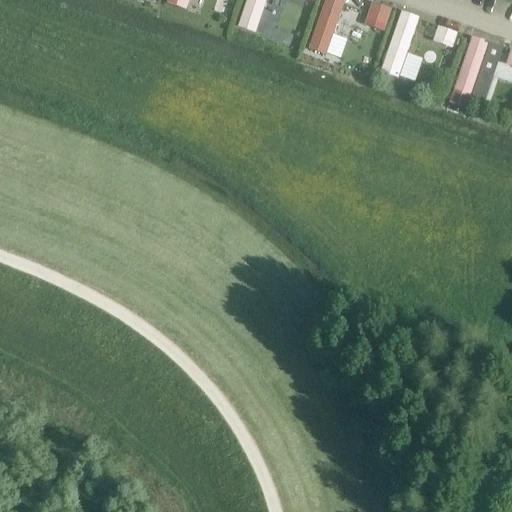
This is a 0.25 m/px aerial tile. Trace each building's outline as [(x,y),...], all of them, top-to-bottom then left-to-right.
[(168,0),(167,5),(187,12),(190,0),(168,0)] [(247,0),(238,29),(256,35),(267,0),(247,0)] [(332,0),(325,0),(309,51),(327,57),(327,55),(334,36),(344,4),(332,0)] [(372,4),(366,21),(386,27),(392,10),(372,4)] [(401,13),(380,73),(399,80),(399,78),(407,55),(420,19),(401,13)] [(473,38),(450,105),(468,112),(472,100),(484,104),(503,49),(473,38)]
